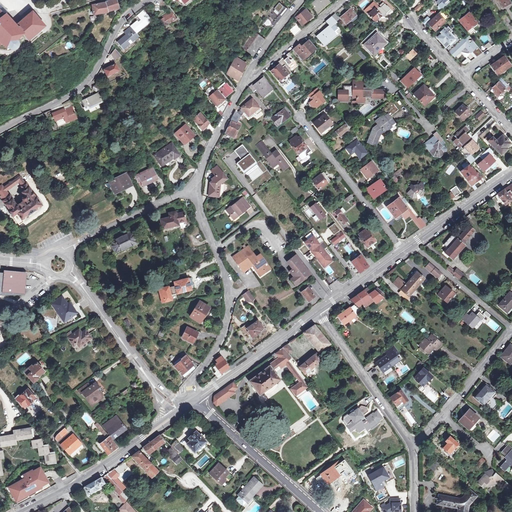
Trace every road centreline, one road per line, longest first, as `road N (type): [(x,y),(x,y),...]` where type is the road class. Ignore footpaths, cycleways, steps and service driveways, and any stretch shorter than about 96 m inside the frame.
road 1 (residential): [(196,398),(191,384),(219,344),(227,292),(191,188)]
road 2 (unclassified): [(0,130),(84,85),(118,24),(145,0)]
road 3 (tertiary): [(22,511),(169,417)]
road 4 (residential): [(231,166),(335,299)]
road 5 (residential): [(300,118),(403,250)]
road 6 (tertiary): [(319,511),(196,398)]
road 7 (residential): [(411,446),(317,312)]
road 8 (tertiary): [(196,398),(317,312)]
road 9 (residential): [(191,188),(62,253)]
road 10 (residential): [(412,244),(511,328)]
road 11 (residential): [(377,84),(398,92),(428,128),(470,86)]
road 12 (residential): [(246,77),(191,188)]
road 13 (residential): [(342,0),(246,77)]
road 14 (tertiary): [(412,244),(511,171)]
